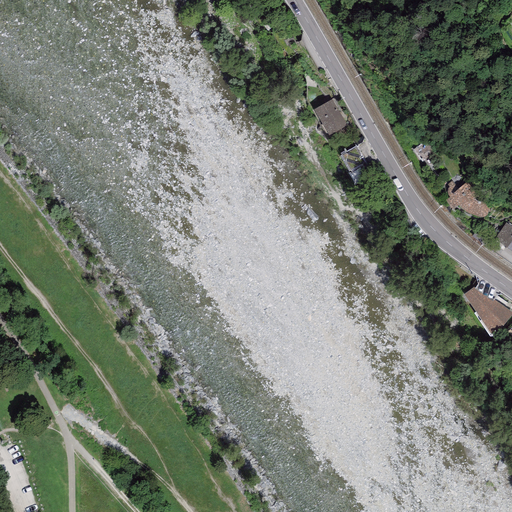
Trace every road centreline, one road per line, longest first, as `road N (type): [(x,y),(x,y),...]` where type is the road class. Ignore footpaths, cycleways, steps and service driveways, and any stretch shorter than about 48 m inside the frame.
road 1 (secondary): [(293,0),(417,209),(451,246),(511,289)]
road 2 (track): [(0,313),(67,432)]
